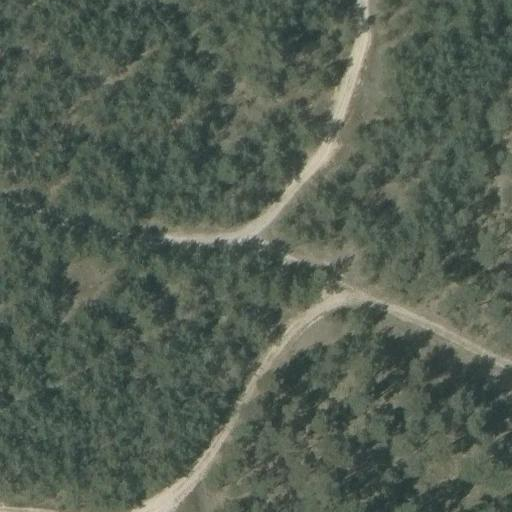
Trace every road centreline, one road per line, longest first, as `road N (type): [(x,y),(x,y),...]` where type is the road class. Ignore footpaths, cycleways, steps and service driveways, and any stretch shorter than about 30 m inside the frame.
road 1 (track): [(0,202),(178,242),(210,245),(250,228),(298,180),(342,116),(363,0)]
road 2 (unknown): [(143,511),(179,490),(223,438),(299,318),(333,300),(353,298),(409,317),(511,361)]
road 3 (track): [(229,237),(353,298)]
